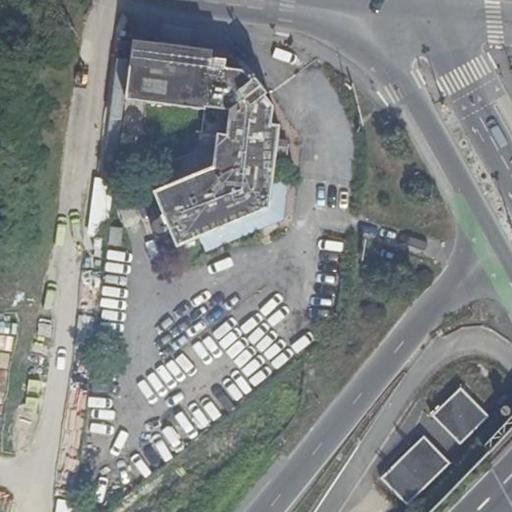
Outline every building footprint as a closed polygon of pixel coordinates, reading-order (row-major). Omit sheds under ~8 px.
[(145,104),(152,44),(134,42),(127,102),(145,104)] [(228,67),(228,61),(229,50),(215,48),(215,52),(212,51),(199,49),(170,46),(152,44),(145,104),(192,110),(205,112),(203,133),(198,132),(196,153),(186,157),(165,166),(173,185),(156,193),(159,201),(153,204),(160,220),(167,218),(170,228),(162,231),(168,245),(176,241),(177,242),(180,248),(203,239),(209,252),(249,235),(282,221),(285,220),(290,181),(287,181),(275,179),(277,163),(284,163),(287,139),(280,138),(281,125),(273,123),(274,105),(267,95),(270,91),(266,87),(257,77),(253,79),(244,69),(238,68),(228,67)] [(124,233),(112,231),(110,248),(122,250),(124,233)] [(467,388),(436,416),(461,443),(492,416),(467,388)] [(425,437),(383,480),(410,506),(451,463),(425,437)]
